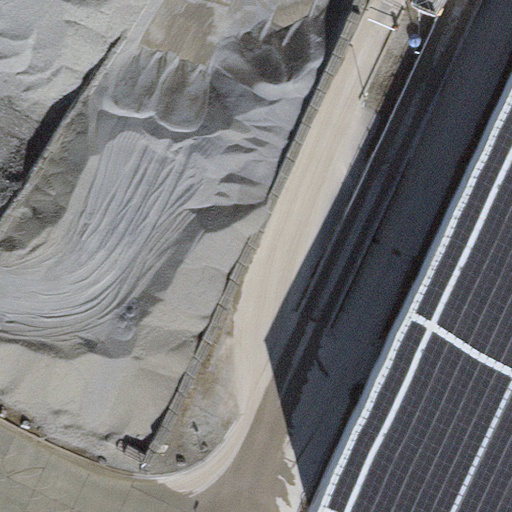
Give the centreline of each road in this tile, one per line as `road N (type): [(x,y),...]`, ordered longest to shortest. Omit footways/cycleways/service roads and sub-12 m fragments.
road 1 (unknown): [(278,464),(273,358),(427,0)]
road 2 (unknown): [(278,464),(357,389),(511,45)]
